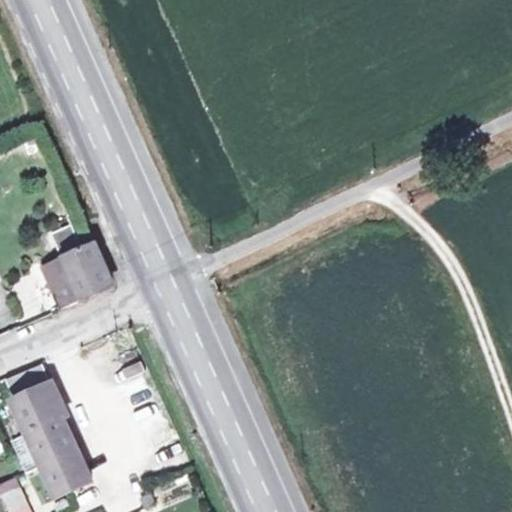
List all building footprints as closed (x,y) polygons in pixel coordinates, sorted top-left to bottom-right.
[(49,226),(60,251),(81,241),(70,216),(49,226)] [(111,278),(93,236),(81,241),(60,251),(41,260),(60,301),(111,278)] [(48,307),(60,301),(41,260),(38,254),(26,259),(48,307)] [(0,291),(0,326),(9,324),(1,291),(0,291)] [(7,371),(17,392),(53,375),(44,356),(7,371)] [(69,407),(54,375),(53,375),(17,392),(14,393),(29,425),(44,457),(58,489),(94,473),(85,454),(83,455),(77,442),(79,441),(65,409),(69,407)] [(44,457),(29,425),(13,432),(28,465),(44,457)] [(0,490),(9,511),(30,511),(15,475),(0,481),(0,490)] [(37,507),(51,502),(42,478),(28,483),(37,507)] [(81,511),(105,511),(101,503),(81,511)]
